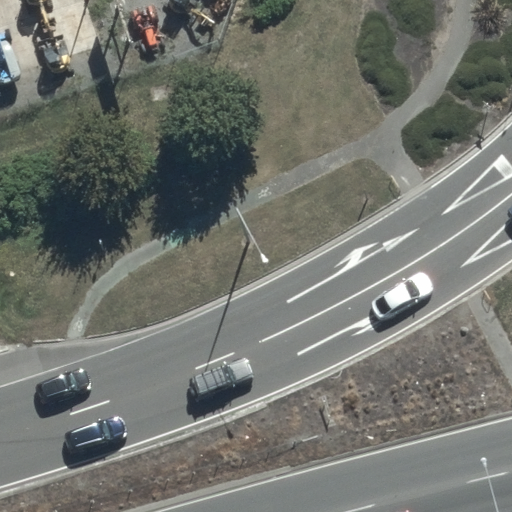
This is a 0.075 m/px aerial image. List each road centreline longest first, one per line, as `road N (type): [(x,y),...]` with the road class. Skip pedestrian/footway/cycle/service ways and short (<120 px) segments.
road 1 (trunk): [(0,439),(205,368),(322,312),(443,243),(511,192)]
road 2 (trunk): [(511,471),(347,511)]
